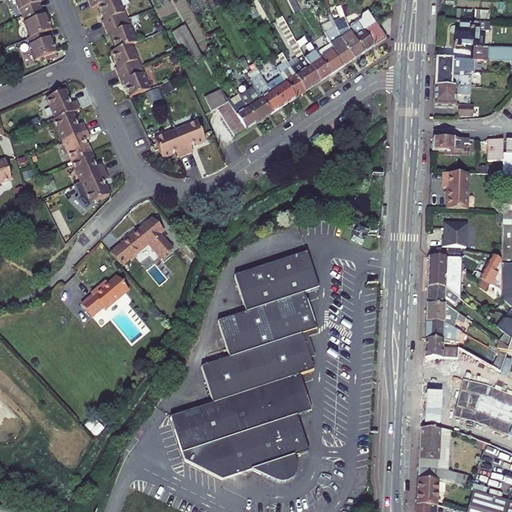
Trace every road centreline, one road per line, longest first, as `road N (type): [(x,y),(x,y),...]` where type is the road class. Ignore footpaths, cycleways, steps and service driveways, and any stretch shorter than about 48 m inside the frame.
road 1 (secondary): [(403,78),(388,348),(394,431)]
road 2 (secondary): [(394,431),(417,79)]
road 3 (residential): [(145,180),(189,190),(216,185),(372,83),(403,78)]
road 4 (residential): [(145,180),(86,63)]
